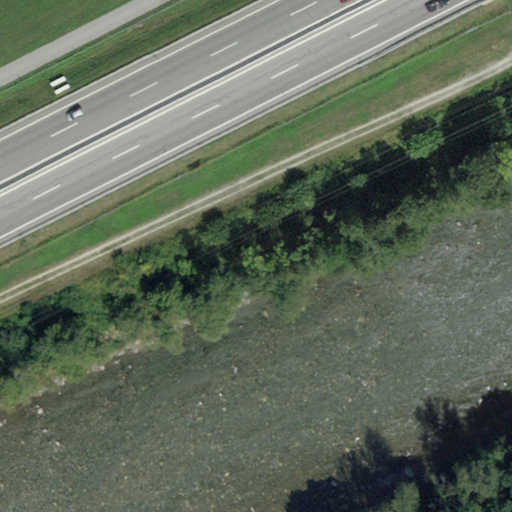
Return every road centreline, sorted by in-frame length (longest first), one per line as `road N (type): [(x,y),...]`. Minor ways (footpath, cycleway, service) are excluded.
road 1 (track): [(0,304),(511,59)]
road 2 (motorway): [(0,211),(423,0)]
road 3 (motorway): [(318,0),(0,160)]
